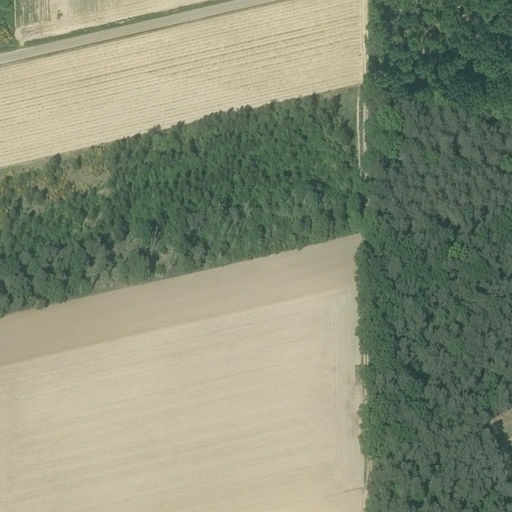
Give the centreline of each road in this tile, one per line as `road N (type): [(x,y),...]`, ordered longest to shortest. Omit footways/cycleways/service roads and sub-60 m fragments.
road 1 (track): [(370,511),(362,0)]
road 2 (unclassified): [(0,59),(265,0)]
